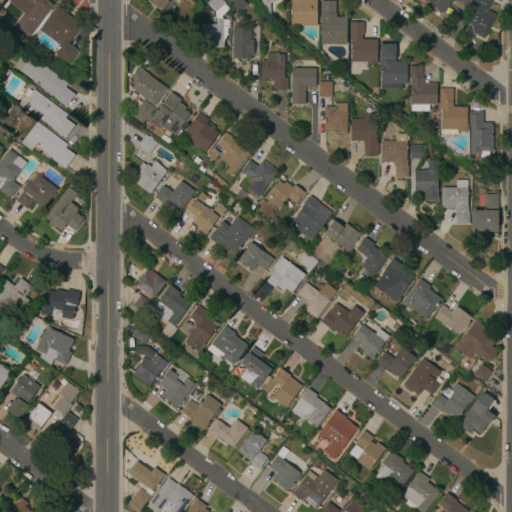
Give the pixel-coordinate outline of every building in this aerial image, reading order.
[(30,36),(15,25),(25,11),(16,4),(20,0),(45,0),(53,6),(30,36)] [(167,0),(168,1),(161,10),(157,8),(145,0),(167,0)] [(223,48),(213,48),(213,46),(206,46),(206,44),(199,44),(199,29),(206,29),(206,25),(215,25),(215,13),(207,2),(209,0),(221,0),(225,4),(224,5),(228,9),(222,15),(222,19),(223,19),(223,48)] [(239,12),(229,2),(231,0),(242,0),(247,5),(239,12)] [(274,0),(270,5),(270,9),(261,9),(261,0),(274,0)] [(316,0),(316,25),(290,25),(290,0),(316,0)] [(471,0),(469,6),(454,0),(452,4),(448,2),(444,14),(432,7),(436,0),(471,0)] [(484,38),(473,32),(471,36),(467,33),(467,31),(461,28),(464,23),(466,24),(473,9),(472,9),(476,0),(490,0),(492,1),(488,11),(495,14),(484,38)] [(346,45),(321,44),(321,2),(335,2),(335,18),(346,18),(346,45)] [(69,44),(78,51),(68,64),(56,55),(63,45),(56,40),(54,42),(39,30),(57,7),(82,27),(69,44)] [(363,35),(361,35),(362,40),(377,40),(377,65),(367,65),(367,62),(351,62),(351,35),(349,35),(349,23),(363,23),(363,35)] [(253,55),(250,55),(250,59),(246,59),(244,60),(240,60),(239,58),(232,58),(232,27),(250,27),(249,39),(253,39),(253,55)] [(406,85),(400,85),(400,90),(380,90),(380,78),(378,78),(379,44),(394,44),(394,62),(406,62),(406,85)] [(284,55),(284,78),(287,78),(286,91),(273,91),(273,82),(269,82),(269,79),(261,79),(261,61),(266,61),(266,54),(276,54),(276,55),(284,55)] [(65,107),(53,98),(53,97),(19,71),(30,57),(66,85),(64,87),(74,95),(65,107)] [(422,78),(423,85),(436,84),(436,105),(428,105),(428,111),(410,112),(410,80),(408,80),(408,67),(421,67),(422,78)] [(154,106),(131,89),(134,85),(131,83),(134,80),(131,79),(139,68),(148,75),(147,75),(166,89),(154,106)] [(315,88),(305,88),(305,104),(291,104),(292,68),(316,69),(315,88)] [(330,98),(318,97),(318,82),(330,83),(330,98)] [(452,107),(466,107),(466,132),(457,132),(457,134),(440,134),(440,115),(438,115),(438,88),(453,88),(453,103),(452,103),(452,107)] [(32,92),(33,90),(67,115),(64,118),(74,126),(64,139),(52,129),(52,128),(25,107),(31,100),(25,95),(29,90),(32,92)] [(173,136),(150,119),(170,92),(180,100),(178,103),(186,109),(184,111),(189,114),(173,136)] [(142,125),(132,117),(143,102),(153,109),(142,125)] [(346,135),(336,135),(336,130),(324,130),(324,108),(334,108),(334,104),(346,104),(346,135)] [(8,127),(0,120),(0,114),(3,110),(14,119),(8,127)] [(482,123),(492,123),(492,152),(488,152),(488,158),(480,158),(480,155),(469,155),(469,125),(468,125),(468,112),(482,112),(482,123)] [(210,127),(211,125),(215,127),(213,130),(218,134),(204,153),(191,143),(192,141),(183,134),(198,113),(208,121),(206,124),(210,127)] [(375,139),(377,139),(377,144),(377,156),(373,156),(373,157),(366,157),(366,156),(363,156),(363,144),(362,144),(362,141),(350,141),(349,119),(363,119),(363,113),(375,113),(375,139)] [(65,148),(74,155),(64,170),(52,161),(53,159),(35,145),(31,151),(21,144),(36,123),(67,145),(65,148)] [(230,176),(223,171),(226,166),(220,161),(226,153),(216,146),(226,133),(235,140),(233,143),(247,153),(230,176)] [(406,166),(407,166),(407,179),(398,179),(398,178),(394,178),(394,167),(393,167),(393,162),(388,162),(388,163),(379,163),(379,142),(395,142),(395,134),(406,134),(406,166)] [(148,154),(137,146),(145,136),(156,144),(148,154)] [(409,160),(409,145),(423,145),(423,160),(409,160)] [(212,162),(206,157),(213,149),(218,153),(212,162)] [(12,182),(19,187),(10,199),(0,191),(0,187),(6,180),(3,178),(3,179),(0,176),(0,161),(8,150),(25,163),(12,182)] [(197,166),(192,162),(195,157),(201,161),(197,166)] [(436,199),(437,199),(437,201),(434,201),(434,202),(427,202),(427,201),(423,201),(423,192),(414,192),(414,170),(427,170),(427,160),(430,160),(430,159),(434,159),(434,160),(437,160),(436,199)] [(257,167),(262,161),(277,172),(258,198),(247,190),(253,182),(240,172),(249,161),(257,167)] [(165,172),(148,194),(134,183),(138,177),(134,173),(142,163),(146,166),(147,165),(150,168),(154,163),(165,172)] [(36,176),(37,175),(57,190),(44,207),(39,204),(38,206),(33,202),(27,210),(16,201),(23,192),(21,191),(28,182),(27,181),(33,173),(36,176)] [(283,185),(285,182),(292,188),(293,186),(304,194),(295,206),(286,198),(277,210),(263,199),(278,180),(283,185)] [(181,210),(174,206),(173,208),(166,203),(164,205),(154,198),(162,186),(171,193),(180,181),(194,191),(181,210)] [(467,212),(469,212),(469,225),(455,225),(455,217),(454,217),(454,209),(440,209),(440,188),(455,188),(455,181),(467,181),(467,212)] [(73,232),(65,226),(61,231),(55,227),(54,229),(47,224),(50,222),(44,218),(67,187),(77,194),(70,202),(78,209),(75,213),(83,219),(73,232)] [(497,210),(484,209),(484,194),(497,195),(497,210)] [(310,241),(297,231),(299,229),(290,223),(301,208),(300,208),(309,196),(319,203),(318,203),(331,213),(310,241)] [(207,210),(209,208),(212,210),(217,204),(224,209),(219,216),(212,211),(211,213),(217,218),(204,236),(194,229),(196,227),(191,223),(195,218),(186,212),(195,200),(207,210)] [(497,232),(488,232),(488,235),(471,235),(471,211),(497,211),(497,232)] [(253,229),(235,252),(229,247),(227,250),(219,244),(218,246),(208,238),(221,221),(228,227),(236,216),(253,229)] [(342,228),(345,223),(360,235),(347,252),(346,252),(323,234),(333,221),(342,228)] [(372,276),(361,268),(367,259),(355,250),(364,238),(373,244),(372,246),(386,257),(372,276)] [(264,272),(256,266),(252,271),(237,260),(249,243),(273,260),(264,272)] [(309,272),(297,263),(305,253),(317,262),(309,272)] [(305,276),(291,293),(285,289),(283,292),(280,290),(279,292),(265,281),(282,258),(305,276)] [(395,302),(373,286),(385,270),(383,269),(391,258),(402,266),(401,267),(414,276),(395,302)] [(152,279),(155,275),(165,283),(153,299),(135,286),(144,274),(152,279)] [(423,321),(401,304),(411,291),(410,290),(419,278),(429,286),(427,289),(440,299),(423,321)] [(32,288),(24,298),(28,301),(21,311),(18,309),(15,314),(12,311),(11,313),(8,311),(7,313),(0,307),(0,284),(3,281),(5,280),(14,286),(20,279),(32,288)] [(317,293),(324,284),(335,293),(315,319),(301,309),(307,302),(297,295),(306,284),(317,293)] [(173,327),(151,311),(169,286),(179,293),(177,296),(189,306),(173,327)] [(66,293),(67,291),(79,293),(76,306),(75,306),(72,320),(60,317),(60,318),(57,321),(49,319),(50,316),(41,314),(46,291),(55,293),(56,290),(66,293)] [(141,314),(132,306),(141,296),(150,304),(141,314)] [(358,321),(345,336),(339,331),(337,334),(328,327),(327,329),(319,323),(328,312),(329,312),(336,303),(358,321)] [(361,315),(354,309),(358,304),(366,310),(361,315)] [(209,321),(210,318),(214,321),(212,323),(218,328),(199,353),(184,342),(188,337),(177,329),(187,316),(189,318),(197,306),(207,313),(204,317),(209,321)] [(451,312),(455,307),(470,318),(466,323),(467,324),(464,328),(463,327),(457,335),(434,318),(442,306),(451,312)] [(393,332),(385,326),(390,319),(398,325),(393,332)] [(484,363),(473,354),(469,359),(454,348),(475,321),(491,333),(489,336),(496,341),(491,348),(494,350),(495,357),(491,362),(484,363)] [(143,344),(132,336),(140,325),(151,333),(143,344)] [(374,335),(378,330),(388,337),(370,360),(361,353),(362,352),(357,348),(361,343),(353,336),(361,325),(374,335)] [(66,365),(65,366),(53,361),(50,366),(39,358),(41,353),(34,350),(46,326),(73,340),(67,351),(71,353),(66,365)] [(233,366),(220,357),(222,355),(210,345),(224,326),(234,334),(233,336),(247,346),(233,366)] [(19,341),(16,338),(23,329),(26,331),(19,341)] [(150,360),(143,355),(135,355),(134,346),(145,346),(155,353),(150,360)] [(256,390),(239,377),(245,369),(239,365),(252,347),(262,355),(260,358),(272,367),(256,390)] [(412,364),(411,363),(399,379),(387,369),(385,371),(376,364),(384,352),(393,359),(401,348),(415,359),(412,364)] [(165,363),(148,387),(132,376),(144,358),(150,362),(155,355),(165,363)] [(434,379),(428,375),(427,376),(439,385),(431,396),(422,389),(417,396),(403,385),(422,359),(439,372),(434,379)] [(483,383),(472,375),(480,364),(491,372),(483,383)] [(0,365),(10,373),(0,386),(0,365)] [(188,376),(186,378),(194,384),(182,400),(181,402),(180,402),(176,407),(160,395),(164,390),(165,391),(166,390),(157,384),(168,369),(173,373),(177,368),(188,376)] [(301,386),(285,408),(272,398),(284,383),(279,382),(277,385),(275,384),(267,394),(261,389),(261,388),(260,387),(268,377),(271,379),(278,371),(277,370),(279,368),(290,376),(289,377),(301,386)] [(27,378),(29,374),(33,374),(36,377),(32,382),(39,387),(26,405),(28,406),(19,420),(6,410),(13,399),(15,396),(9,392),(17,381),(15,380),(17,378),(18,379),(22,374),(27,378)] [(78,392),(70,403),(70,404),(59,395),(63,389),(62,388),(66,384),(67,383),(79,392),(78,392)] [(473,396),(456,419),(450,414),(447,418),(431,406),(438,395),(447,401),(448,400),(440,394),(445,387),(450,391),(455,384),(473,396)] [(316,428),(304,419),(303,421),(290,411),(307,389),(317,396),(315,398),(330,410),(316,428)] [(195,400),(196,400),(194,403),(186,397),(189,395),(194,390),(200,394),(195,400)] [(479,435),(471,429),(468,434),(458,426),(469,411),(468,410),(482,392),(494,402),(487,411),(495,418),(481,436),(479,435)] [(208,422),(209,423),(203,431),(197,426),(195,428),(191,425),(193,422),(180,412),(188,401),(197,408),(208,395),(220,406),(208,422)] [(63,416),(51,407),(59,397),(71,405),(63,416)] [(37,431),(34,429),(33,431),(22,423),(37,402),(51,413),(37,431)] [(76,419),(77,420),(70,430),(59,422),(66,412),(68,414),(71,410),(73,411),(77,405),(81,408),(77,414),(79,415),(76,419)] [(333,459),(323,452),(330,442),(323,438),(321,438),(317,436),(318,433),(332,414),(332,413),(334,410),(345,417),(344,418),(350,423),(356,428),(333,459)] [(229,429),(235,420),(247,429),(232,448),(219,438),(217,440),(207,432),(216,420),(229,429)] [(258,470),(249,463),(250,462),(237,452),(253,431),(266,441),(257,452),(267,459),(258,470)] [(373,437),(372,438),(373,438),(370,442),(375,446),(377,443),(385,449),(369,471),(355,461),(356,460),(349,454),(355,445),(354,444),(363,431),(364,432),(365,431),(373,437)] [(288,452),(282,460),(276,455),(282,447),(288,452)] [(398,490),(384,480),(380,485),(372,479),(377,473),(376,472),(382,464),(381,464),(390,451),(400,459),(398,461),(412,471),(398,490)] [(299,474),(287,491),(272,480),(277,474),(268,467),(276,456),(299,474)] [(150,472),(154,467),(164,475),(151,491),(134,478),(133,480),(130,477),(131,476),(127,473),(136,461),(150,472)] [(315,509),(302,499),(301,501),(291,494),(305,475),(314,482),(323,470),(337,480),(315,509)] [(439,492),(423,511),(419,511),(415,509),(413,510),(404,504),(407,500),(401,495),(406,488),(405,488),(408,485),(407,484),(408,482),(409,483),(418,471),(428,479),(426,482),(439,492)] [(176,485),(176,484),(191,495),(178,511),(170,511),(162,506),(157,511),(153,511),(146,506),(156,493),(156,494),(159,490),(158,489),(167,478),(176,485)] [(137,511),(135,511),(127,505),(139,489),(150,497),(137,511)] [(446,511),(437,505),(445,493),(456,501),(455,502),(468,511),(446,511)] [(359,511),(320,511),(327,502),(339,511),(350,497),(363,507),(359,511)] [(11,511),(22,499),(27,503),(24,507),(30,511),(11,511)] [(186,511),(196,499),(206,507),(204,509),(208,511),(186,511)]
